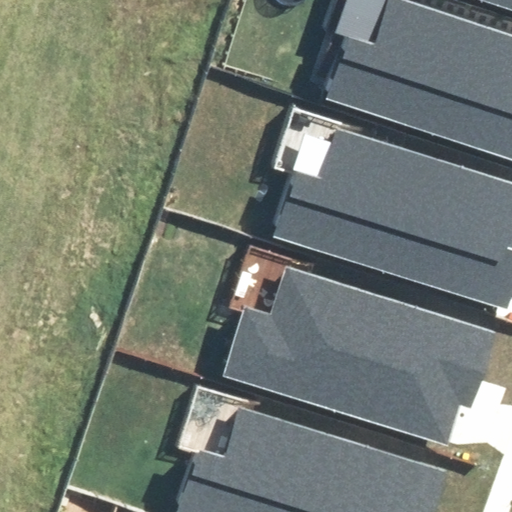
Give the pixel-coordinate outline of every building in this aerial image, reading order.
[(327,100),(511,158),(511,33),(406,0),(391,0),(377,46),(347,37),(327,100)] [(511,0),(485,0),(511,8),(511,0)] [(272,237),(504,314),(511,290),(511,186),(339,130),(322,181),(294,172),(272,237)] [(221,374),(448,445),(462,402),(471,405),(494,333),(282,267),(267,315),(242,307),(221,374)] [(178,511),(435,511),(448,474),(245,407),(227,459),(199,450),(178,511)]
